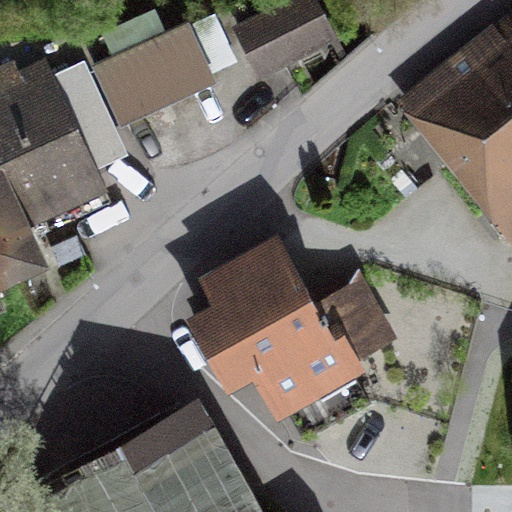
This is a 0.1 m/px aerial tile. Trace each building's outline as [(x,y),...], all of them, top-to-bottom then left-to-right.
[(306,1),(234,37),(260,87),(331,51),(306,1)] [(183,33),(90,78),(117,133),(210,88),(183,33)] [(463,51),(408,96),(511,222),(511,39),(499,51),(477,68),(463,51)] [(0,294),(37,278),(14,227),(94,192),(35,59),(0,73),(0,294)] [(346,393),(338,378),(391,350),(358,287),(306,315),(274,250),(199,287),(214,316),(194,326),(230,396),(250,386),(272,430),(346,393)] [(257,511),(203,407),(27,498),(33,511),(257,511)]
